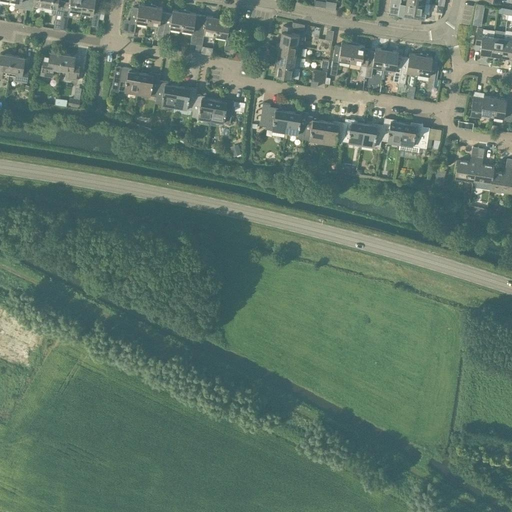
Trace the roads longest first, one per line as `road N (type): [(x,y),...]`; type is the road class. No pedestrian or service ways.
road 1 (track): [(0,266),(216,368),(480,511)]
road 2 (primary): [(511,288),(248,213),(0,167)]
road 3 (residential): [(449,110),(232,82),(235,64),(109,43)]
road 4 (residential): [(443,33),(400,34),(247,0)]
